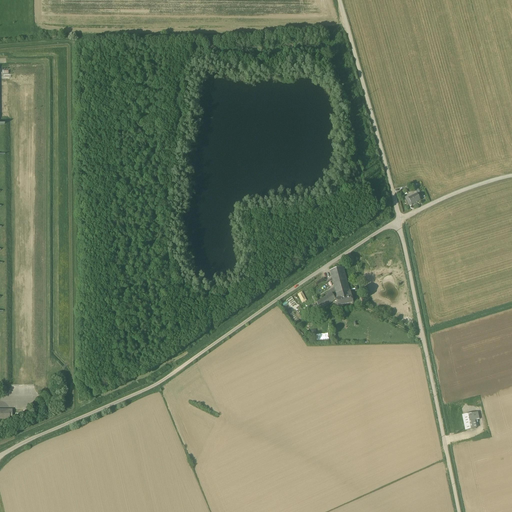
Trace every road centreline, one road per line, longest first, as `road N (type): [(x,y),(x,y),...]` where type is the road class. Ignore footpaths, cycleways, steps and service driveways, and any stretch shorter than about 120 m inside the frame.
road 1 (unclassified): [(3,453),(156,383),(398,220)]
road 2 (unclassified): [(398,220),(458,511)]
road 3 (unclassified): [(340,0),(398,220)]
